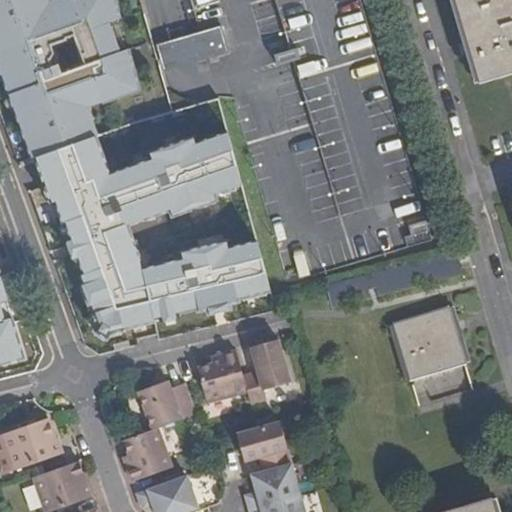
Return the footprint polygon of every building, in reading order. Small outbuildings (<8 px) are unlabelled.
[(107,23),(121,18),(116,0),(0,0),(0,67),(11,94),(35,155),(99,136),(90,107),(142,90),(130,49),(118,53),(107,23)] [(511,0),(454,0),(480,83),(502,77),(502,75),(511,72),(511,0)] [(174,69),(231,52),(223,25),(167,42),(157,44),(165,71),(174,69)] [(161,115),(148,118),(150,124),(162,120),(161,115)] [(99,136),(35,155),(46,185),(52,204),(56,201),(69,239),(64,241),(66,246),(69,255),(98,332),(107,336),(155,323),(213,308),(227,304),(272,292),(256,240),(142,270),(136,249),(129,227),(169,213),(242,187),(228,134),(111,173),(99,136)] [(0,363),(25,357),(1,276),(0,276),(0,363)] [(414,317),(392,324),(410,381),(432,374),(431,373),(444,370),(444,371),(466,364),(449,307),(427,313),(427,314),(415,318),(414,317)] [(278,340),(251,347),(258,372),(243,376),(248,392),(251,404),(266,400),(264,390),(290,382),(278,340)] [(212,364),(197,368),(207,403),(248,392),(243,376),(236,351),(211,358),(212,364)] [(155,386),(165,382),(163,376),(153,379),(155,386)] [(155,386),(138,392),(152,430),(158,428),(195,414),(184,384),(171,389),(168,381),(165,382),(155,386)] [(48,419),(3,435),(15,470),(63,453),(58,438),(55,439),(48,419)] [(280,422),(237,434),(245,461),(260,457),(264,472),(292,464),(280,422)] [(152,430),(124,440),(129,455),(123,457),(132,482),(172,467),(158,428),(152,430)] [(0,435),(0,471),(1,475),(15,470),(3,435),(0,435)] [(79,461),(33,478),(45,511),(48,511),(94,496),(89,481),(86,482),(79,461)] [(264,472),(252,475),(257,493),(246,496),(249,510),(301,496),(292,464),(264,472)] [(187,476),(137,494),(142,509),(153,505),(155,511),(187,511),(198,508),(187,476)] [(304,511),(301,496),(249,510),(249,511),(304,511)] [(457,508),(444,511),(495,511),(492,498),(470,504),(470,506),(458,509),(457,508)]
